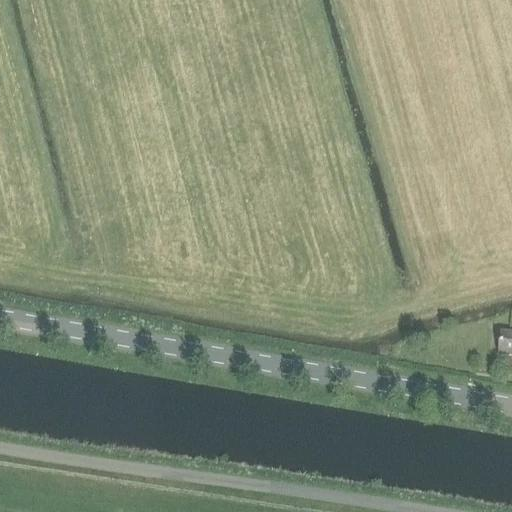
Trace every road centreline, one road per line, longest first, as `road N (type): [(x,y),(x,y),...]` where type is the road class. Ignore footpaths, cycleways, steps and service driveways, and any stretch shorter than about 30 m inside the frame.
road 1 (tertiary): [(511,407),(0,320)]
road 2 (unclassified): [(405,511),(0,445)]
